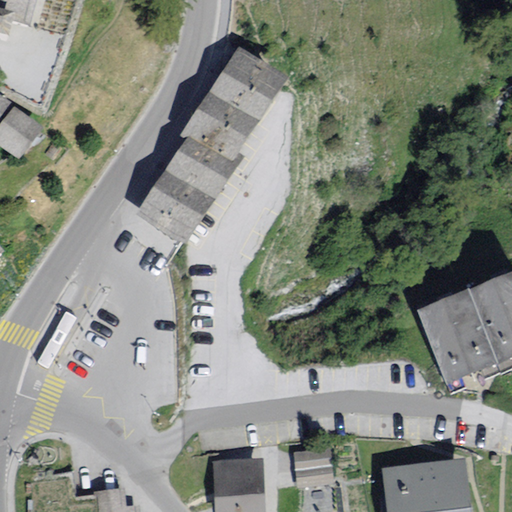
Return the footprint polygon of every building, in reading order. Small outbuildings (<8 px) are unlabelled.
[(0,0),(0,39),(12,43),(19,18),(27,21),(33,0),(0,0)] [(241,61),(186,143),(192,147),(236,177),(292,96),(241,61)] [(0,99),(0,132),(16,113),(0,99)] [(51,140),(22,118),(0,147),(0,148),(29,170),(51,140)] [(188,248),(236,177),(192,147),(144,218),(188,248)] [(0,269),(9,262),(0,250),(0,269)] [(511,276),(471,291),(498,366),(511,360),(511,276)] [(471,291),(417,311),(444,386),(498,366),(471,291)] [(330,448),(292,452),(295,487),(333,483),(330,448)] [(266,511),(265,457),(215,459),(217,511),(266,511)] [(472,511),(467,459),(383,468),(387,511),(472,511)] [(127,511),(126,496),(99,498),(100,511),(127,511)]
